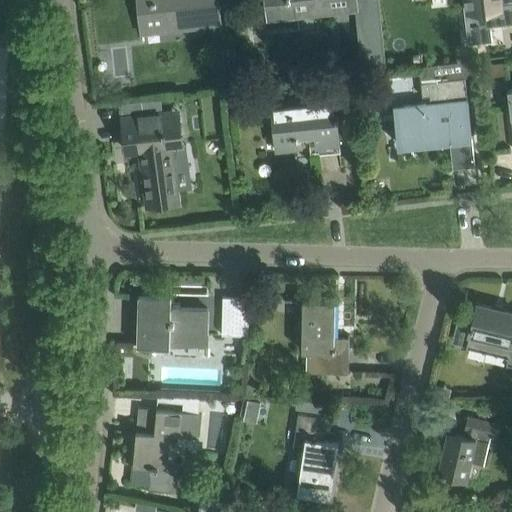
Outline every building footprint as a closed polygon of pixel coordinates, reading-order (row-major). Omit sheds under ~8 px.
[(218,0),(139,0),(143,32),(221,24),(218,0)] [(265,0),(268,20),(355,10),(361,73),(386,71),(378,0),(265,0)] [(511,0),(467,0),(469,11),(484,9),(486,26),(511,22),(511,0)] [(504,57),(495,58),(496,71),(505,69),(504,57)] [(430,100),(392,103),(396,145),(449,140),(452,167),(474,165),(463,61),(432,64),(434,80),(421,81),(422,95),(429,94),(430,100)] [(338,145),(333,92),(270,99),(276,150),(293,148),(294,149),(295,148),(294,140),(296,139),(296,137),(314,135),(316,148),(338,145)] [(178,200),(170,147),(185,146),(180,108),(122,116),(122,124),(126,151),(142,149),(144,161),(141,162),(148,205),(157,203),(158,206),(169,204),(168,202),(178,200)] [(141,294),(138,345),(155,345),(155,348),(168,348),(168,343),(206,345),(208,309),(170,308),(170,295),(155,294),(141,294)] [(223,296),(222,327),(227,327),(227,332),(248,333),(250,297),(223,296)] [(334,337),(335,296),(333,296),(333,299),(294,299),(294,301),(303,301),(302,341),(307,341),(307,371),(350,372),(350,371),(348,371),(348,351),(349,351),(349,334),(348,334),(348,337),(334,337)] [(511,311),(476,302),(468,332),(465,346),(508,356),(507,363),(511,364),(511,311)] [(160,393),(159,401),(170,402),(171,394),(160,393)] [(305,395),(303,406),(319,408),(321,397),(305,395)] [(199,437),(201,413),(138,406),(138,408),(156,410),(154,432),(136,430),(131,481),(151,483),(152,466),(159,467),(159,465),(167,466),(170,434),(199,437)] [(298,412),(293,445),(304,447),(300,474),(297,474),(294,493),(303,494),(303,493),(330,497),(338,442),(325,439),(328,417),(298,412)] [(439,455),(436,471),(466,478),(467,475),(472,476),(474,464),(470,463),(470,459),(484,463),(490,435),(495,437),(499,423),(467,415),(463,435),(447,431),(442,455),(439,455)]
